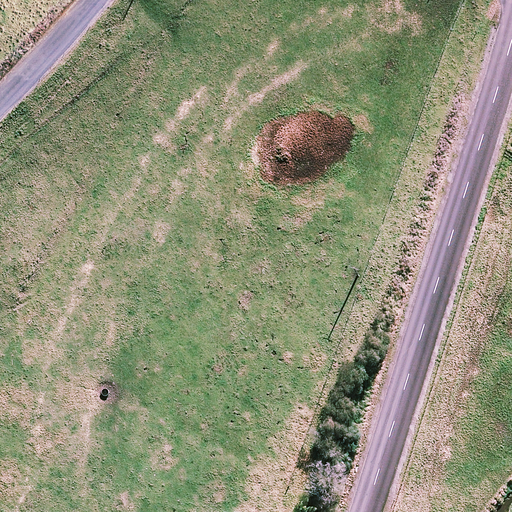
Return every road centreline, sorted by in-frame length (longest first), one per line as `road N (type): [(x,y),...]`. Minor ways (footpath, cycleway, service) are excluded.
road 1 (residential): [(511,31),(371,511)]
road 2 (track): [(0,88),(94,0)]
